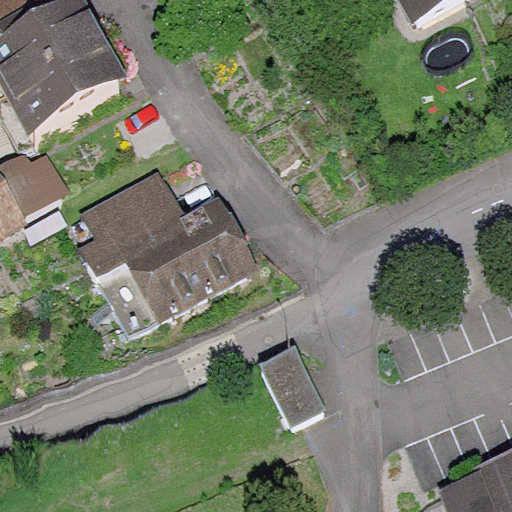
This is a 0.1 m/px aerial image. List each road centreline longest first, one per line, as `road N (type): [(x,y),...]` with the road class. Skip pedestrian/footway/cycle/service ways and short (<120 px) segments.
road 1 (residential): [(342,298),(148,396),(0,450)]
road 2 (residential): [(342,298),(357,367),(360,511)]
road 3 (residential): [(511,197),(469,213),(342,298)]
